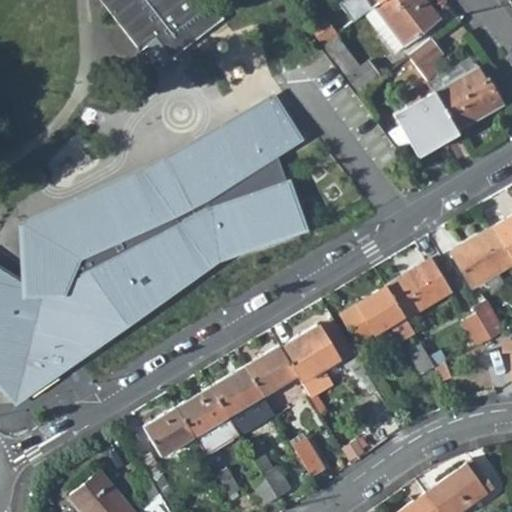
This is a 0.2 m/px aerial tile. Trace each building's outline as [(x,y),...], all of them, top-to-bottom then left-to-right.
[(98,0),(98,1),(142,50),(157,36),(175,56),(218,17),(207,3),(204,6),(199,0),(98,0)] [(372,7),(381,0),(344,0),(337,6),(350,24),(363,14),(372,7)] [(421,0),(381,0),(372,7),(398,44),(399,45),(435,18),(421,0)] [(398,44),(372,7),(363,14),(389,51),(398,44)] [(309,29),(321,46),(333,36),(321,20),(309,29)] [(324,50),(355,91),(377,75),(366,59),(359,64),(336,34),(333,36),(321,46),(324,50)] [(439,54),(427,39),(404,55),(414,71),(422,83),(436,74),(428,62),(439,54)] [(195,58),(185,69),(202,84),(211,73),(195,58)] [(471,69),(464,58),(436,74),(422,83),(429,94),(471,69)] [(484,90),(471,69),(429,94),(452,132),(497,106),(487,88),(484,90)] [(301,135),(274,92),(166,154),(22,221),(22,278),(0,262),(0,383),(19,401),(40,392),(69,372),(82,363),(229,263),(310,224),(292,176),(280,151),(301,135)] [(390,118),(413,156),(452,132),(429,94),(390,118)] [(511,214),(491,227),(511,262),(511,214)] [(450,251),(471,287),(511,263),(511,262),(491,227),(450,251)] [(447,292),(428,260),(384,285),(401,313),(404,317),(447,292)] [(355,340),(371,331),(401,313),(384,285),(354,303),(355,305),(339,314),(355,340)] [(471,309),(474,314),(488,338),(502,331),(485,301),(471,309)] [(401,313),(371,331),(378,342),(407,324),(404,317),(401,313)] [(474,314),(459,322),(473,346),(488,338),(474,314)] [(336,358),(317,324),(279,347),(295,374),(299,381),(319,369),(336,358)] [(503,353),(510,352),(511,358),(511,357),(511,340),(503,341),(503,353)] [(408,350),(421,372),(433,365),(419,343),(408,350)] [(278,345),(244,364),(262,394),(295,374),(279,347),(278,345)] [(436,380),(448,377),(446,359),(436,364),(433,365),(436,380)] [(374,391),(386,412),(395,407),(370,363),(360,369),(374,391)] [(209,385),(226,415),(262,394),(244,364),(209,385)] [(319,369),(299,381),(308,395),(327,383),(319,369)] [(209,385),(174,406),(192,435),(226,415),(209,385)] [(374,391),(364,397),(376,418),(386,412),(374,391)] [(192,435),(174,406),(141,425),(159,455),(192,435)] [(324,468),(305,438),(293,446),(311,476),(324,468)] [(276,496),(289,489),(276,465),(271,467),(259,447),(250,453),(262,473),(276,496)] [(139,458),(145,468),(150,477),(161,471),(149,452),(139,458)] [(457,511),(486,493),(467,465),(424,494),(436,511),(457,511)] [(225,466),(214,473),(228,496),(238,489),(225,466)] [(145,468),(131,477),(147,505),(160,494),(160,493),(150,477),(145,468)] [(150,477),(160,493),(170,487),(161,471),(150,477)] [(132,511),(99,472),(68,497),(80,511),(132,511)] [(263,504),(276,496),(262,473),(250,480),(263,504)] [(139,511),(170,511),(160,494),(147,505),(139,511)] [(436,511),(424,494),(397,511),(436,511)]
